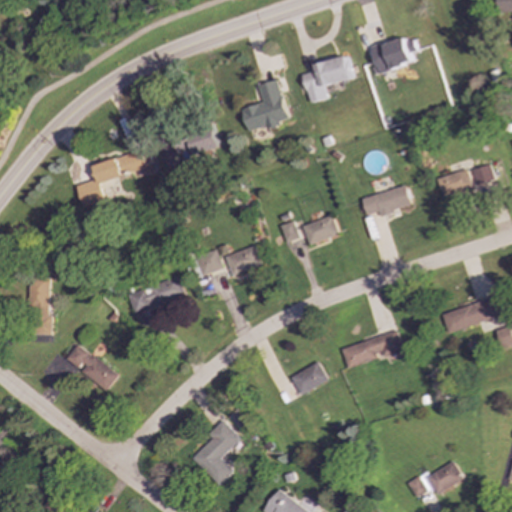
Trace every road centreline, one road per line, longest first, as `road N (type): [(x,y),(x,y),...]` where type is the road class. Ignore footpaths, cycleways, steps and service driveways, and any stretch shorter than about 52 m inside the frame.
road 1 (residential): [(113,465),(184,391),(276,322),(349,289),(511,237)]
road 2 (tertiary): [(323,0),(135,70),(64,121),(0,191)]
road 3 (residential): [(0,378),(171,511)]
